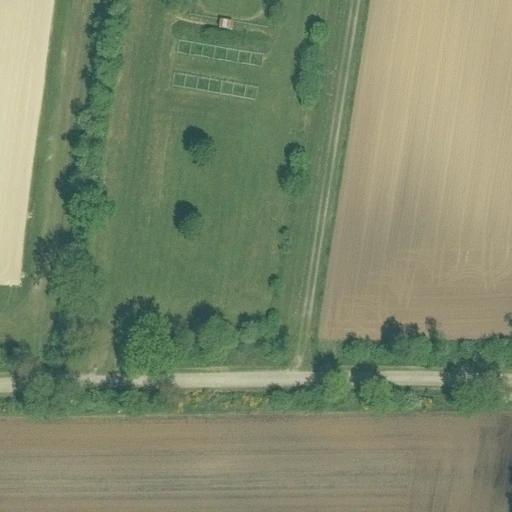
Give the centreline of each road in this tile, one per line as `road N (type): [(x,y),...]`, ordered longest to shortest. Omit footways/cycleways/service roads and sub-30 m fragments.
road 1 (track): [(511,382),(0,389)]
road 2 (track): [(71,388),(105,354),(159,0)]
road 3 (track): [(281,384),(300,367),(359,0)]
